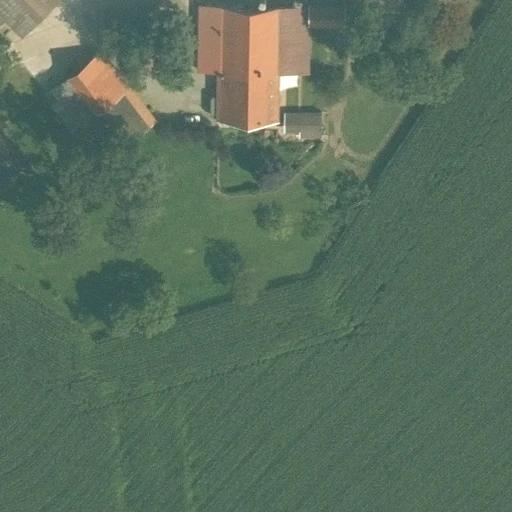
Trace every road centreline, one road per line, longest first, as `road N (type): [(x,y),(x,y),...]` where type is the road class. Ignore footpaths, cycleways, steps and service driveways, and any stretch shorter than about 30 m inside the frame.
road 1 (unknown): [(299,0),(273,18),(138,45)]
road 2 (unknown): [(138,45),(11,52)]
